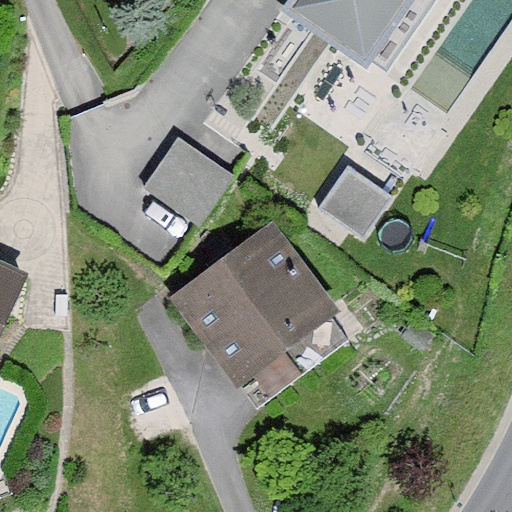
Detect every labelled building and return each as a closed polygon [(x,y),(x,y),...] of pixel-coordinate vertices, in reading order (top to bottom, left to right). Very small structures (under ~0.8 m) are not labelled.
[(413,0),(289,0),(278,16),(362,74),(413,0)] [(186,133),(153,186),(213,223),(246,169),(186,133)] [(354,165),(330,207),(378,235),(403,193),(354,165)] [(271,223),(168,299),(235,390),(338,315),(271,223)] [(0,337),(29,275),(0,261),(0,337)]
